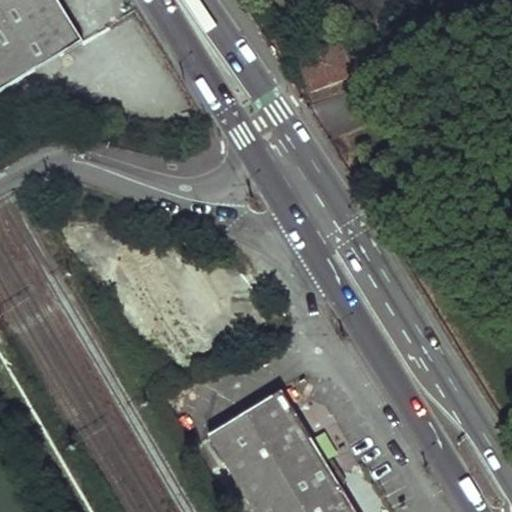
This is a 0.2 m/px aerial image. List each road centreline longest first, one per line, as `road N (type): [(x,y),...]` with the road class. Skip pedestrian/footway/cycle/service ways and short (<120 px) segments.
road 1 (primary): [(511,482),(331,186)]
road 2 (primary): [(300,230),(478,511)]
road 3 (primary): [(320,169),(201,0)]
road 4 (primary): [(160,0),(261,165)]
road 5 (residential): [(172,193),(73,161),(0,187)]
road 6 (residential): [(172,193),(232,223),(300,230)]
